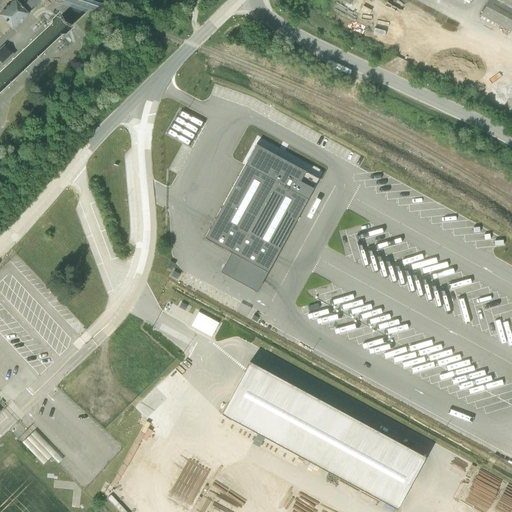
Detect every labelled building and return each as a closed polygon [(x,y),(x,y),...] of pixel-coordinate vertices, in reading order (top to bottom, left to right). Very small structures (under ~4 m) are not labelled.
[(0,14),(0,15),(13,29),(29,14),(27,12),(40,0),(39,0),(19,0),(17,2),(16,0),(0,14)] [(511,0),(488,0),(480,16),(510,32),(511,27),(511,0)] [(14,55),(4,44),(0,48),(0,63),(2,66),(14,55)] [(230,253),(267,273),(319,179),(256,144),(204,238),(230,253)] [(267,273),(230,253),(220,272),(256,292),(267,273)] [(199,310),(192,325),(213,334),(219,320),(199,310)] [(424,459),(249,362),(222,412),(397,508),(424,459)]
